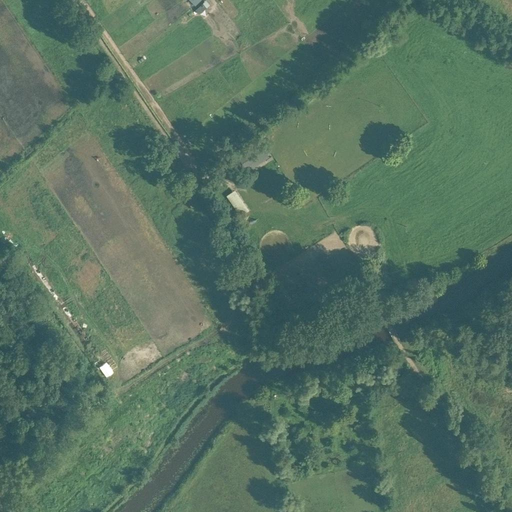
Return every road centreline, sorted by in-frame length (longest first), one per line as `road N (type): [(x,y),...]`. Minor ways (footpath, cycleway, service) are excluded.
road 1 (track): [(507,511),(362,280),(299,318),(279,309)]
road 2 (track): [(279,309),(82,0)]
